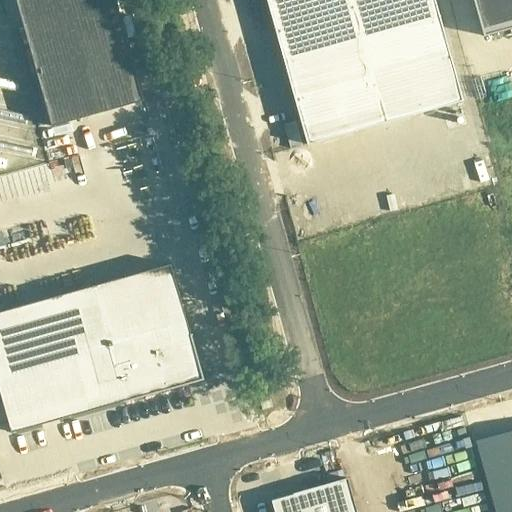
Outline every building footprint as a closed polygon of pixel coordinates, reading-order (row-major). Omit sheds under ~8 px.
[(13,0),(50,129),(142,103),(140,98),(112,0),(13,0)] [(264,0),(305,146),(461,103),(432,0),(264,0)] [(511,0),(471,0),(481,35),(511,26),(511,0)] [(169,266),(0,313),(0,403),(9,435),(202,381),(169,266)] [(511,511),(511,433),(475,444),(493,511),(511,511)] [(354,511),(346,480),(269,502),(271,511),(354,511)]
